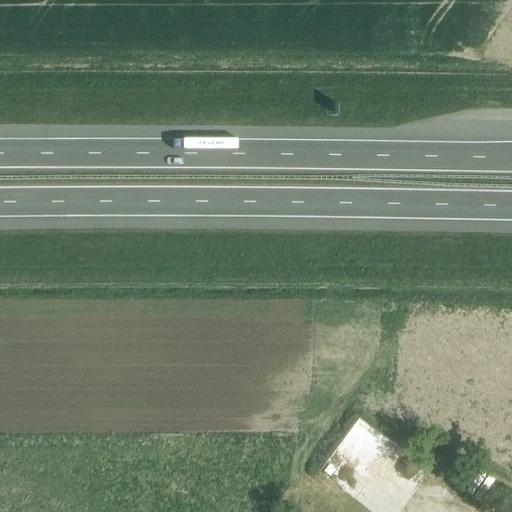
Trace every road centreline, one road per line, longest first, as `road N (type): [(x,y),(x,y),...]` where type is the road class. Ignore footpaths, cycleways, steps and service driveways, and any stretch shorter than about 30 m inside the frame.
road 1 (motorway): [(511,156),(0,153)]
road 2 (motorway): [(0,201),(511,204)]
